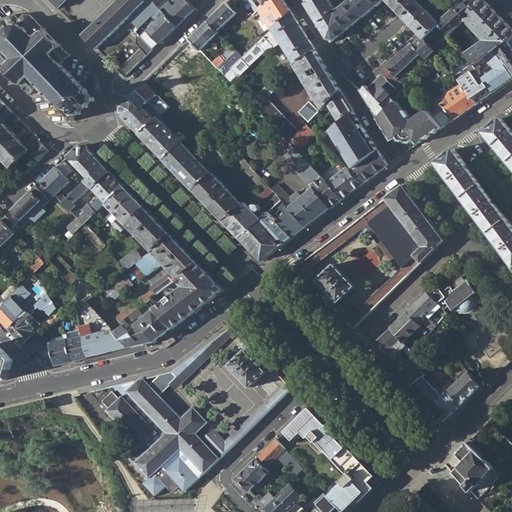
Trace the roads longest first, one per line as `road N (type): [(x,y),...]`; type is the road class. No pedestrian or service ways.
road 1 (residential): [(36,385),(164,355),(254,285)]
road 2 (residential): [(101,127),(254,285)]
road 3 (residential): [(253,511),(220,477),(333,367)]
road 4 (residential): [(254,285),(402,170)]
road 5 (residential): [(333,367),(466,238)]
road 6 (residential): [(108,93),(125,88),(219,0)]
road 7 (residential): [(333,367),(424,462)]
road 8 (residential): [(108,93),(100,72),(19,0)]
road 9 (residential): [(0,72),(49,127),(72,135),(101,127)]
road 10 (residential): [(410,165),(511,98)]
